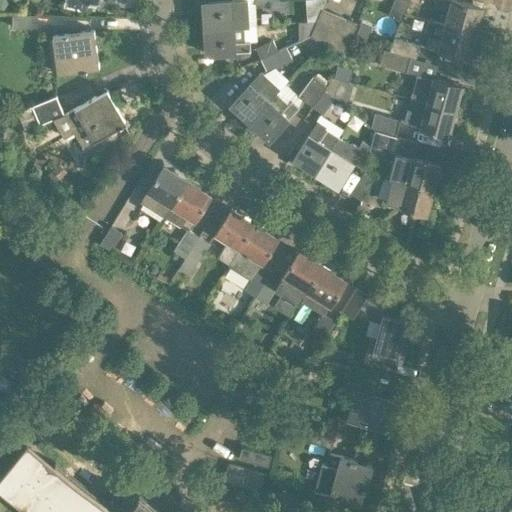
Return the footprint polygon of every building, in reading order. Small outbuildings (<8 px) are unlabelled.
[(227,0),(204,2),(205,28),(250,25),(247,0),(227,0)] [(252,0),(252,3),(269,9),(282,9),(281,0),(252,0)] [(401,22),(408,2),(402,0),(394,0),(388,16),(401,22)] [(483,7),(455,0),(435,0),(435,6),(449,9),(445,24),(476,33),(483,7)] [(317,21),(311,36),(323,45),(344,51),(357,24),(322,9),(317,21)] [(38,16),(13,15),(10,27),(37,29),(38,16)] [(317,21),(299,22),(299,42),(311,36),(317,21)] [(476,33),(445,24),(442,39),(428,35),(426,46),(469,58),(476,33)] [(250,26),(250,25),(205,28),(207,54),(250,52),(249,41),(244,41),(243,27),(250,26)] [(94,29),(52,36),(58,74),(100,68),(94,29)] [(358,39),(352,36),(347,46),(353,49),(359,46),(360,44),(360,41),(358,39)] [(417,58),(420,44),(395,37),(390,50),(412,56),(417,58)] [(256,49),(261,60),(278,52),(272,41),(256,49)] [(267,73),(292,61),(286,48),(278,52),(261,60),(267,73)] [(412,56),(390,50),(385,49),(380,65),(408,72),(412,56)] [(277,94),(280,90),(261,72),(231,103),(251,122),(277,94)] [(423,75),(417,73),(410,98),(456,110),(462,85),(423,75)] [(314,77),(299,97),(313,108),(325,91),(328,87),(314,77)] [(333,78),(328,87),(325,91),(333,97),(341,81),(333,78)] [(74,109),(74,110),(63,115),(55,97),(16,113),(25,132),(52,119),(63,139),(74,132),(83,147),(93,142),(126,122),(107,89),(74,109)] [(335,98),(333,97),(325,91),(313,108),(322,114),(335,98)] [(277,94),(251,122),(270,139),(300,108),(292,101),(289,104),(277,94)] [(456,110),(410,98),(403,123),(449,135),(456,110)] [(376,130),(396,135),(400,120),(374,114),(371,126),(376,130)] [(318,172),(339,139),(338,138),(338,137),(325,129),(327,127),(318,121),(294,158),(318,172)] [(398,154),(390,177),(394,178),(406,181),(434,189),(441,165),(414,157),(419,142),(390,135),(386,151),(398,154)] [(352,147),(339,139),(318,172),(339,185),(353,164),(365,171),(366,170),(372,148),(362,141),(359,147),(354,144),(352,147)] [(56,182),(66,172),(59,164),(48,174),(56,182)] [(163,217),(187,180),(163,165),(147,192),(140,203),(163,217)] [(366,170),(365,171),(351,194),(361,201),(378,173),(366,170)] [(409,214),(411,209),(427,214),(434,189),(406,181),(394,178),(387,202),(401,207),(400,211),(409,214)] [(211,195),(187,180),(163,217),(164,218),(164,217),(181,227),(187,217),(194,222),(211,195)] [(228,264),(254,223),(231,208),(214,235),(227,243),(218,258),(228,264)] [(278,238),(254,223),(228,264),(229,265),(229,266),(250,280),(244,290),(255,297),(266,279),(256,273),(278,238)] [(123,234),(111,226),(99,244),(111,252),(123,234)] [(184,259),(198,237),(187,230),(173,251),(184,259)] [(189,276),(210,244),(198,237),(184,259),(178,269),(189,276)] [(282,277),(277,286),(278,287),(277,289),(282,292),(299,303),(306,292),(323,266),(299,251),(282,277)] [(323,266),(306,292),(330,307),(346,281),(323,266)] [(159,273),(157,276),(166,282),(169,279),(159,273)] [(266,279),(255,297),(267,305),(277,289),(278,287),(277,286),(266,279)] [(356,288),(341,311),(352,319),(360,307),(372,315),(381,317),(372,351),(401,359),(405,344),(401,343),(409,319),(391,315),(393,310),(386,308),(367,296),(368,295),(356,288)] [(333,322),(324,315),(323,316),(322,315),(311,333),(322,340),(333,322)] [(313,336),(310,342),(317,347),(321,341),(313,336)] [(18,351),(10,361),(1,373),(13,382),(30,361),(18,351)] [(311,371),(322,374),(326,361),(314,358),(311,371)] [(351,368),(326,361),(322,374),(348,381),(351,368)] [(347,417),(349,418),(348,422),(338,420),(334,435),(360,442),(365,422),(382,427),(391,398),(355,388),(347,417)] [(335,436),(311,430),(308,442),(321,446),(332,448),(335,436)] [(159,511),(139,495),(124,511),(117,511),(56,461),(55,462),(27,439),(0,472),(0,485),(33,511),(159,511)] [(241,448),(239,459),(269,466),(271,455),(241,448)] [(340,456),(330,453),(327,465),(322,464),(315,491),(358,503),(362,492),(363,492),(371,465),(340,456)] [(266,473),(230,464),(224,483),(261,493),(266,473)]
